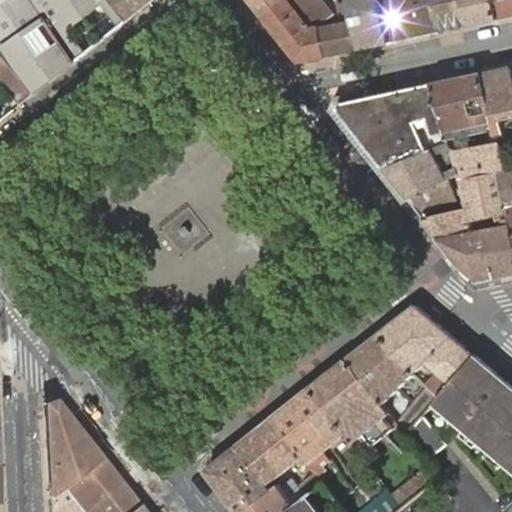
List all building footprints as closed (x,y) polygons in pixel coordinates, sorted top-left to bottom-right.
[(19,71),(35,93),(77,61),(63,41),(34,0),(0,0),(0,43),(6,53),(19,71)] [(34,0),(63,41),(77,61),(154,0),(34,0)] [(252,0),(263,13),(279,0),(252,0)] [(309,58),(358,48),(348,0),(338,2),(342,23),(336,24),(335,15),(322,0),(279,0),(263,13),(295,53),(296,53),(296,54),(297,55),(298,56),(299,56),(299,57),(300,57),(301,58),(302,58),(303,58),(304,58),(305,58),(306,58),(307,58),(308,58),(309,58)] [(358,48),(389,41),(379,0),(348,0),(358,48)] [(379,0),(389,41),(439,31),(432,0),(379,0)] [(432,0),(439,31),(468,25),(462,0),(432,0)] [(462,0),(468,25),(498,18),(493,0),(462,0)] [(511,0),(493,0),(498,18),(511,15),(511,0)] [(0,74),(22,104),(35,93),(19,71),(6,53),(0,57),(0,74)] [(511,65),(483,71),(492,109),(495,122),(496,125),(498,131),(506,129),(505,126),(511,124),(511,65)] [(483,71),(433,82),(444,118),(448,131),(449,133),(449,135),(496,125),(495,122),(492,109),(483,71)] [(339,110),(386,168),(432,149),(433,149),(451,141),(450,137),(449,135),(449,133),(448,131),(444,118),(433,82),(342,101),(339,110)] [(451,141),(433,149),(436,155),(453,148),(451,141)] [(460,173),(462,178),(465,178),(502,171),(508,170),(501,144),(501,142),(454,151),(458,166),(460,173)] [(386,168),(409,198),(460,173),(458,166),(446,171),(436,155),(433,149),(432,149),(386,168)] [(460,173),(409,198),(420,212),(457,198),(452,184),(465,181),(469,206),(423,216),(440,237),(472,230),(474,220),(511,212),(502,171),(465,178),(462,178),(460,173)] [(481,280),(511,273),(511,222),(472,230),(440,237),(462,264),(481,280)] [(441,397),(477,355),(419,305),(416,305),(380,333),(415,374),(428,360),(440,371),(428,386),(429,387),(441,397)] [(415,374),(380,333),(347,359),(384,405),(415,374)] [(511,384),(477,355),(441,397),(436,403),(511,467),(511,384)] [(384,405),(347,359),(311,388),(347,434),(354,442),(358,447),(371,463),(379,455),(376,452),(404,429),(399,422),(391,413),(384,405)] [(429,387),(399,422),(404,429),(409,434),(426,414),(436,403),(441,397),(429,387)] [(347,434),(311,388),(238,445),(273,490),(274,489),(270,484),(304,456),(310,463),(325,451),(347,434)] [(63,487),(101,457),(56,399),(46,402),(50,498),(54,494),(63,487)] [(426,414),(409,435),(429,460),(450,443),(426,414)] [(207,472),(239,511),(244,511),(273,490),(238,445),(208,469),(207,472)] [(325,451),(310,463),(318,473),(319,475),(327,469),(322,462),(329,456),(325,451)] [(127,511),(138,503),(101,457),(63,487),(54,494),(50,498),(50,511),(127,511)] [(406,506),(442,476),(434,465),(397,495),(406,506)] [(320,487),(325,482),(330,477),(326,472),(320,476),(319,475),(318,473),(312,478),(320,487)] [(244,511),(288,511),(297,505),(283,488),(280,485),(274,489),(273,490),(244,511)] [(297,505),(288,511),(319,511),(308,497),(297,505)] [(144,511),(138,503),(127,511),(144,511)]
